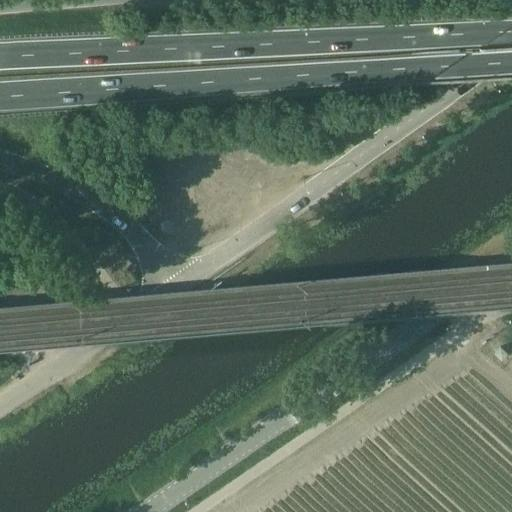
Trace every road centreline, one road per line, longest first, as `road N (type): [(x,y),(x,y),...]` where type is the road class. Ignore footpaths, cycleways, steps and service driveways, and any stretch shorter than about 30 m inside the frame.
road 1 (motorway): [(0,96),(511,61)]
road 2 (motorway): [(511,30),(0,57)]
road 3 (tertiary): [(149,511),(511,262)]
road 4 (secondary): [(179,288),(511,54)]
road 5 (motorway): [(0,162),(65,184),(108,210),(179,288)]
road 6 (unclassified): [(0,406),(179,288)]
road 7 (track): [(0,210),(27,225),(43,270),(33,356),(43,377)]
